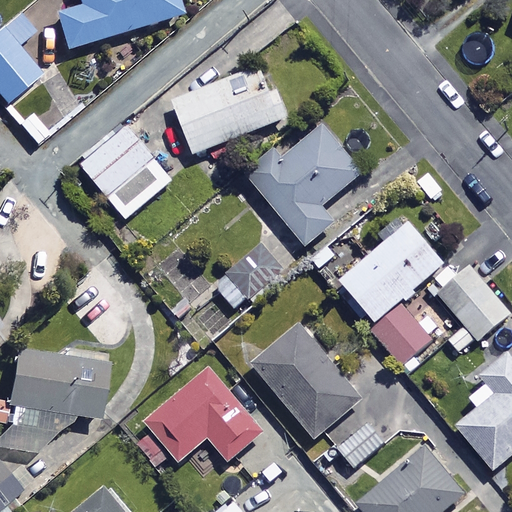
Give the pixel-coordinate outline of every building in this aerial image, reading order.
[(184,20),(178,0),(78,0),(82,11),(57,19),(68,56),(184,20)] [(294,22),(279,4),(248,30),(262,47),(294,22)] [(30,32),(40,24),(33,16),(23,23),(21,20),(0,36),(0,99),(7,109),(41,82),(17,50),(34,37),(30,32)] [(291,124),(269,69),(176,105),(198,160),(291,124)] [(174,186),(131,132),(84,170),(128,224),(174,186)] [(367,180),(327,132),(287,166),(280,158),(251,182),(310,254),(338,231),(325,215),(367,180)] [(413,229),(343,286),(379,329),(372,335),(401,371),(436,342),(431,335),(437,330),(428,319),(421,324),(405,304),(447,270),(413,229)] [(287,279),(263,251),(217,290),(241,318),(287,279)] [(459,319),(441,334),(460,357),(478,342),(481,346),(511,319),(511,317),(474,273),(442,300),(459,319)] [(391,443),(305,332),(258,368),(318,445),(330,436),(357,470),(391,443)] [(0,400),(0,428),(11,431),(0,443),(0,454),(33,461),(79,421),(100,425),(110,372),(18,356),(10,402),(0,400)] [(511,361),(510,359),(484,381),(490,389),(473,403),(482,414),(460,432),(496,475),(511,462),(511,361)] [(266,440),(213,377),(135,442),(158,470),(173,458),(182,468),(211,443),(233,468),(266,440)] [(451,511),(467,499),(430,454),(362,510),(363,511),(451,511)] [(0,511),(11,511),(25,501),(0,472),(0,511)] [(122,511),(110,495),(88,511),(122,511)]
